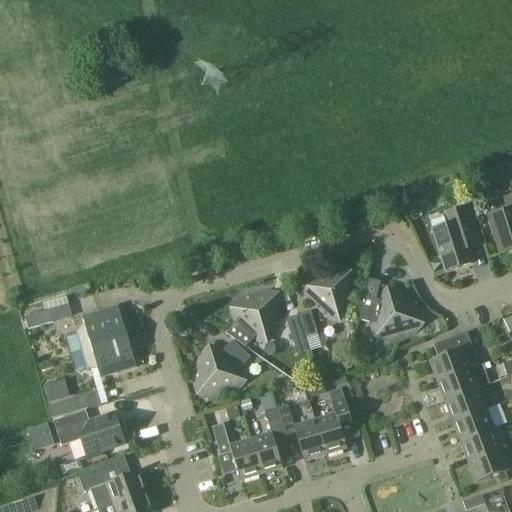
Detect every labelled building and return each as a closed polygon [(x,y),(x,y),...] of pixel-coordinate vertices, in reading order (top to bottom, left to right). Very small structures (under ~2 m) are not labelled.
[(122,61),(91,70),(97,89),(127,80),(122,61)] [(509,212),(488,219),(500,256),(511,251),(511,197),(505,200),(509,212)] [(450,226),(432,232),(445,273),(472,265),(468,252),(480,248),(467,208),(447,215),(450,226)] [(336,270),(312,278),(307,303),(324,320),(349,312),(355,288),(336,270)] [(264,291),(239,299),(235,324),(225,335),(246,349),(253,342),(279,334),(283,309),(264,291)] [(389,344),(413,337),(419,311),(402,293),(376,301),(362,298),(357,322),(370,325),(389,344)] [(81,352),(127,338),(118,308),(82,319),(85,328),(75,333),(81,352)] [(49,312),(25,319),(28,331),(52,324),(49,312)] [(311,313),(298,316),(305,340),(318,336),(311,313)] [(511,314),(503,318),(510,333),(511,331),(511,314)] [(305,340),(298,316),(286,320),(297,356),(309,353),(305,340)] [(429,362),(437,383),(470,370),(463,351),(471,348),(466,335),(433,347),(437,359),(429,362)] [(127,338),(81,352),(87,371),(97,370),(100,380),(136,369),(127,338)] [(250,359),(232,342),(224,350),(198,358),(192,382),(212,401),(235,394),(242,367),(250,359)] [(437,383),(445,403),(478,391),(470,370),(437,383)] [(336,416),(315,422),(325,456),(346,450),(342,436),(353,432),(340,391),(329,394),(336,416)] [(445,403),(453,424),(485,411),(478,391),(445,403)] [(86,411),(82,399),(47,408),(51,421),(86,411)] [(304,463),(325,456),(315,422),(294,429),(287,407),(276,410),(284,438),(296,435),(304,463)] [(237,408),(225,411),(228,421),(240,418),(237,408)] [(274,441),(284,438),(276,410),(266,413),(272,436),(251,442),(261,476),(283,469),(274,441)] [(453,424),(460,444),(493,431),(485,411),(453,424)] [(80,441),(87,461),(101,456),(101,454),(125,446),(123,440),(126,439),(123,433),(120,434),(114,416),(89,424),(85,413),(53,423),(61,448),(80,441)] [(27,429),(34,451),(54,446),(48,423),(27,429)] [(240,482),(261,476),(251,442),(230,448),(223,426),(212,429),(220,457),(231,454),(240,482)] [(460,444),(468,464),(501,452),(493,431),(460,444)] [(501,452),(468,464),(476,485),(509,472),(501,452)] [(90,493),(97,511),(147,494),(140,473),(112,483),(108,473),(80,483),(84,495),(90,493)] [(153,511),(147,494),(97,511),(153,511)] [(472,500),(476,509),(485,505),(482,497),(472,500)] [(469,511),(476,509),(472,500),(462,504),(465,511),(469,511)]
